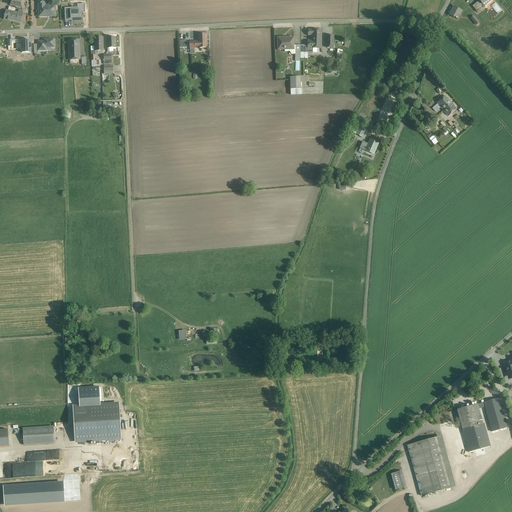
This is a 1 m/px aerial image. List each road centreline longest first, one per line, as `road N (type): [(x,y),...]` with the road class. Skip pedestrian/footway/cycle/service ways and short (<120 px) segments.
road 1 (unclassified): [(357,470),(374,197),(438,21)]
road 2 (unclassified): [(172,27),(438,21)]
road 3 (unclassified): [(357,470),(511,332)]
road 4 (residential): [(172,27),(0,32)]
